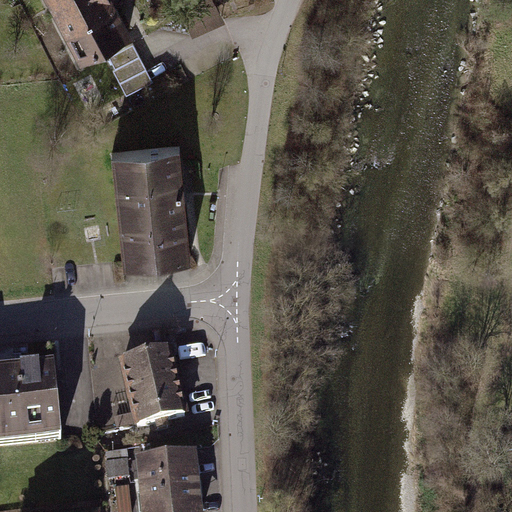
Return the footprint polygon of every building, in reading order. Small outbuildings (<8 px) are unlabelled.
[(109,0),(52,0),(85,63),(130,40),(109,0)] [(224,22),(214,4),(186,19),(197,37),(224,22)] [(135,44),(110,57),(117,70),(115,71),(128,97),(155,83),(135,44)] [(177,149),(117,156),(128,268),(189,261),(177,149)] [(166,351),(120,362),(134,425),(181,415),(166,351)] [(53,369),(0,374),(0,443),(60,437),(53,369)] [(129,427),(127,417),(112,421),(114,430),(129,427)] [(511,494),(511,451),(498,456),(511,494)] [(126,452),(107,454),(107,462),(127,460),(126,452)] [(193,511),(187,457),(134,463),(139,511),(193,511)] [(127,462),(106,464),(107,480),(129,479),(127,462)] [(117,490),(119,511),(129,511),(127,489),(117,490)]
